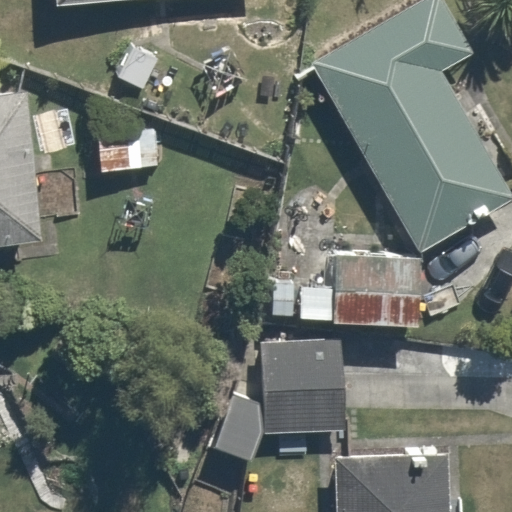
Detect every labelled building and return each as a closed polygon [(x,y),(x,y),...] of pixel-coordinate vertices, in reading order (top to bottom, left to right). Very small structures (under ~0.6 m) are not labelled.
[(459,0),(404,0),(309,55),(412,231),(510,173),(443,58),(481,36),(459,0)] [(37,78),(0,81),(0,231),(52,226),(37,78)] [(157,124),(98,124),(97,166),(157,166),(157,124)] [(347,327),(259,336),(268,423),(355,415),(347,327)] [(440,511),(436,445),(338,450),(341,511),(440,511)]
